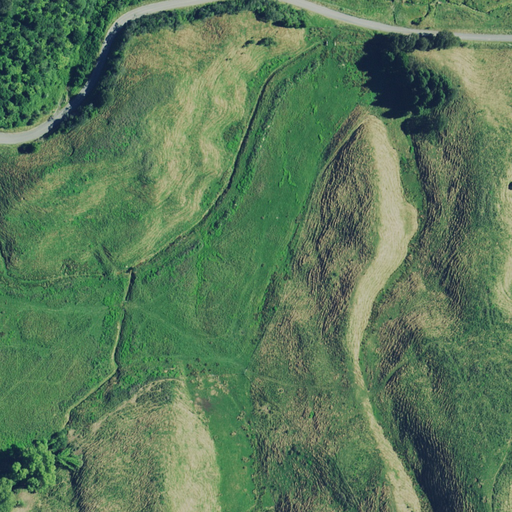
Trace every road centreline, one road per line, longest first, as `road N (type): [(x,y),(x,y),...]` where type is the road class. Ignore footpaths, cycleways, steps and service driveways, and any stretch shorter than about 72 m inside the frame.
road 1 (unclassified): [(0,141),(9,144),(47,122),(109,41),(134,24),(241,0)]
road 2 (unclassified): [(243,0),(334,27),(511,41)]
